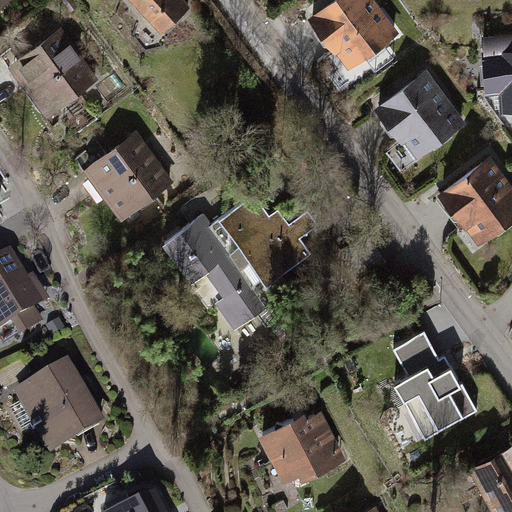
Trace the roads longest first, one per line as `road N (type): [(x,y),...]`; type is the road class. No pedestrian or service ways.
road 1 (residential): [(482,337),(232,0)]
road 2 (residential): [(159,449),(0,141)]
road 3 (residential): [(19,511),(159,449)]
